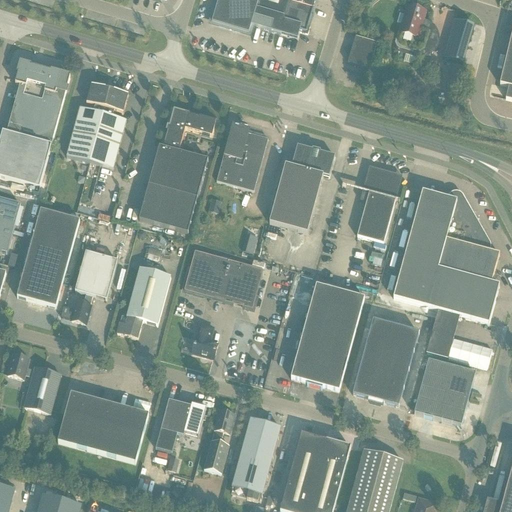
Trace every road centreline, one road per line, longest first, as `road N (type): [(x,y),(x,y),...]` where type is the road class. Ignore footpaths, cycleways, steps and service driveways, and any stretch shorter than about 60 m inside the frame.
road 1 (unclassified): [(479,458),(0,328)]
road 2 (unclassified): [(452,0),(485,9),(491,20),(477,113),(511,125)]
road 3 (secondary): [(476,160),(312,108)]
road 4 (secondary): [(169,67),(12,20)]
road 5 (secondary): [(312,108),(169,67)]
